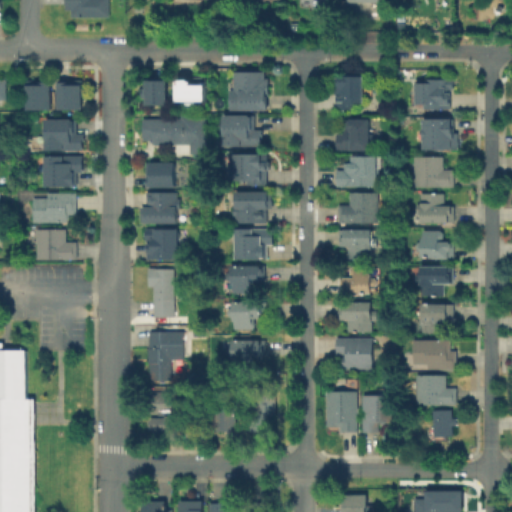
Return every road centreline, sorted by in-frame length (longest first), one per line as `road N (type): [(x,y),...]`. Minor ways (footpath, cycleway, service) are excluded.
road 1 (residential): [(112,50),(511,50)]
road 2 (residential): [(489,51),(491,371)]
road 3 (residential): [(302,51),(301,355)]
road 4 (residential): [(112,259),(112,511)]
road 5 (residential): [(491,469),(300,467)]
road 6 (residential): [(300,467),(112,466)]
road 7 (residential): [(491,371),(491,511)]
